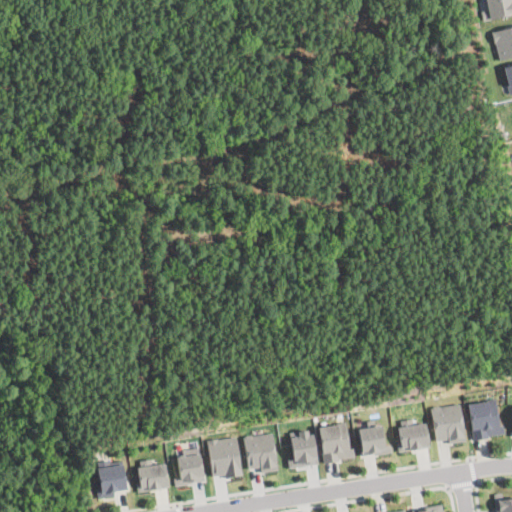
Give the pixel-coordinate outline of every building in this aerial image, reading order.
[(511,0),(511,12),(483,19),(481,10),(488,9),(486,0),(511,0)] [(511,55),(499,59),(495,41),(494,42),(491,30),(511,24),(511,55)] [(496,398),(499,424),(503,424),(504,432),(488,434),(488,437),(473,439),(468,402),(486,400),(486,399),(496,398)] [(460,402),(466,440),(449,442),(448,438),(435,440),(431,407),(432,407),(433,405),(438,404),(440,405),(460,402)] [(413,417),(414,424),(425,422),(429,446),(398,450),(397,441),(400,441),(398,426),(401,425),(400,419),(413,417)] [(346,421),(349,447),(353,447),(354,456),(339,457),(339,460),(323,462),(319,425),(337,423),(337,422),(346,421)] [(379,423),(380,425),(381,424),(384,445),(390,444),(391,451),(374,454),(373,452),(362,454),(358,427),(373,425),(374,424),(379,423)] [(308,429),(309,433),(314,432),(318,462),(289,466),(288,458),(293,457),(291,436),(299,435),(298,430),(308,429)] [(272,432),(278,469),(261,471),(260,465),(248,467),(243,436),(245,436),(246,434),(251,434),(252,435),(272,432)] [(236,435),(242,474),(225,476),(225,473),(212,475),(207,439),(218,437),(219,438),(236,435)] [(200,452),(204,479),(192,480),(193,482),(175,485),(174,477),(180,476),(177,455),(179,455),(179,454),(184,453),(185,454),(200,452)] [(151,457),(152,463),(165,462),(168,486),(138,490),(136,481),(139,481),(137,466),(141,465),(140,459),(151,457)] [(109,458),(109,461),(122,459),(127,488),(114,490),(114,495),(98,497),(96,486),(100,486),(97,466),(98,466),(97,460),(109,458)] [(502,492),(503,498),(511,497),(511,511),(495,511),(494,493),(502,492)] [(412,511),(412,509),(424,507),(424,506),(442,503),(443,511),(412,511)]
